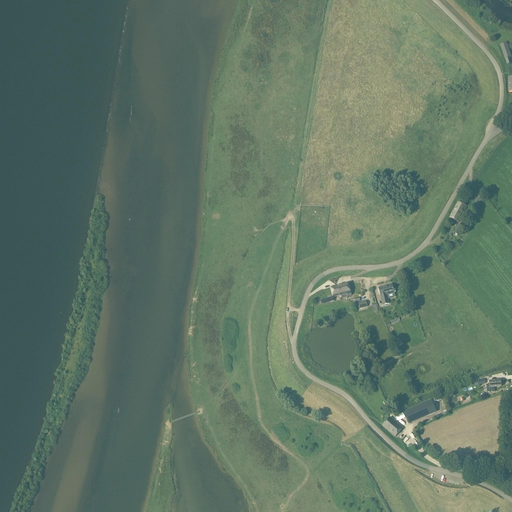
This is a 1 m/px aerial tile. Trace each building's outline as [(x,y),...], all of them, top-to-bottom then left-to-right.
[(509,52),(506,43),(501,45),(508,67),(511,66),(511,63),(510,57),(511,57),(511,56),(510,57),(509,53),(509,52)] [(467,207),(458,202),(450,218),(458,223),(467,207)] [(463,227),(459,224),(454,233),(458,235),(463,227)] [(348,283),(341,285),(342,290),(340,291),(341,296),(347,294),(348,297),(352,296),(348,283)] [(342,290),(341,285),(331,287),(334,298),(341,296),(340,291),(342,290)] [(394,293),(392,285),(379,288),(383,306),(389,304),(387,295),(394,293)] [(368,307),(366,301),(358,303),(360,309),(368,307)] [(495,392),(494,387),(490,388),(489,385),(486,385),(487,393),(495,392)] [(404,412),(409,424),(436,412),(431,400),(404,412)] [(402,429),(390,418),(383,425),(395,437),(402,429)]
